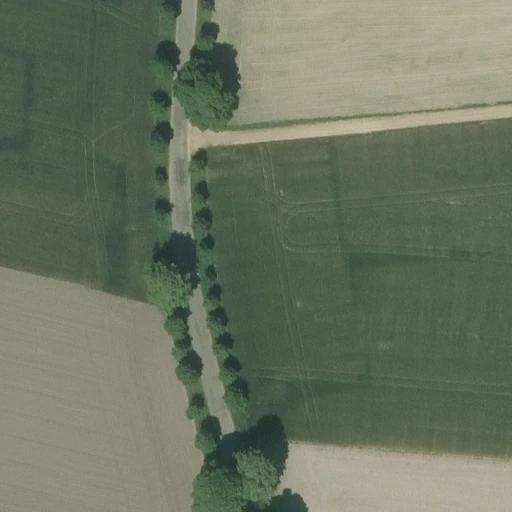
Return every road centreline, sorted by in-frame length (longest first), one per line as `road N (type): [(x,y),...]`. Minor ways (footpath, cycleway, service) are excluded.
road 1 (unclassified): [(249,511),(183,249),(184,0)]
road 2 (track): [(511,117),(178,145)]
